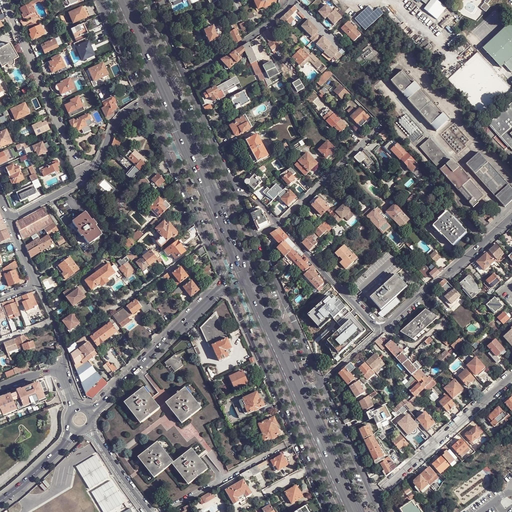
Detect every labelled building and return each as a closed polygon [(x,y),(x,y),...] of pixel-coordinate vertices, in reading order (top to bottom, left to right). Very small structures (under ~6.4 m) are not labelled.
[(240,8),(236,0),(229,0),(234,10),(240,8)] [(255,0),(254,1),(258,8),(262,6),(264,7),(269,5),(270,3),(275,1),(274,0),(255,0)] [(447,7),(438,0),(431,0),(424,9),(437,19),(447,7)] [(485,2),(481,7),(480,7),(486,12),(490,7),(485,2)] [(23,13),(25,18),(30,15),(31,17),(32,18),(36,16),(35,13),(30,4),(21,8),(20,9),(21,12),(22,12),(23,13)] [(293,28),(285,20),(297,9),(293,5),(279,19),(290,30),(293,28)] [(326,17),(332,12),(325,5),(318,12),(324,19),(326,17)] [(69,13),(73,23),(85,17),(86,16),(82,7),(69,13)] [(341,18),(334,10),(332,12),(326,17),(333,25),(341,18)] [(450,15),(440,24),(443,28),(453,19),(450,15)] [(309,39),(312,41),(318,36),(315,33),(318,31),(307,20),(301,26),(311,37),(309,39)] [(246,21),(240,24),(243,31),(248,27),(246,21)] [(348,34),(355,28),(348,21),(342,27),(348,34)] [(483,50),(501,68),(504,65),(511,72),(511,24),(511,23),(483,50)] [(33,39),(44,35),(44,34),(45,33),(41,24),(29,30),(33,39)] [(83,24),(70,29),(76,41),(76,42),(86,38),(84,34),(87,33),(83,24)] [(448,25),(444,29),(449,34),(453,31),(448,25)] [(208,43),(219,39),(218,38),(222,36),(220,32),(219,32),(217,29),(215,30),(213,26),(209,27),(205,30),(203,30),(208,43)] [(361,34),(355,28),(348,34),(354,40),(361,34)] [(230,32),(234,43),(241,40),(236,29),(233,30),(230,32)] [(267,29),(263,33),(270,42),(268,43),(271,49),(275,46),(280,54),(282,53),(284,56),(285,55),(275,40),(269,32),(267,29)] [(269,32),(275,40),(278,38),(273,30),(269,32)] [(288,35),(295,43),(299,39),(292,32),(288,35)] [(318,36),(312,41),(313,42),(316,44),(324,52),(322,54),(330,61),(332,58),(336,61),(342,56),(337,52),(338,51),(330,45),(331,44),(322,36),(321,38),(318,35),(318,36)] [(88,42),(86,38),(76,42),(73,43),(73,44),(75,48),(76,47),(88,42)] [(455,38),(448,45),(452,49),(459,42),(455,38)] [(54,39),(46,42),(41,45),(42,47),(44,54),(58,48),(54,39)] [(419,49),(422,52),(425,50),(430,45),(426,41),(419,49)] [(455,50),(460,55),(470,47),(465,41),(455,50)] [(94,55),(88,42),(76,47),(82,61),(86,59),(94,56),(94,55)] [(242,60),(238,56),(244,50),(250,63),(253,62),(257,60),(251,47),(248,42),(234,52),(229,55),(220,60),(225,65),(224,66),(224,67),(226,69),(227,69),(228,68),(229,69),(236,62),(238,64),(242,60)] [(10,43),(5,46),(5,45),(4,45),(3,44),(2,44),(1,44),(0,44),(0,64),(2,68),(19,58),(10,43)] [(251,47),(257,60),(260,58),(262,58),(256,45),(251,47)] [(301,62),(306,57),(309,55),(314,60),(315,61),(318,59),(310,51),(308,53),(303,47),(302,48),(300,46),(299,45),(295,49),(297,52),(292,57),(299,64),(301,62)] [(49,63),(51,67),(50,68),(52,73),(57,71),(65,67),(60,57),(60,58),(59,55),(58,56),(56,55),(54,57),(53,58),(51,59),(52,61),(49,63)] [(262,80),(265,78),(263,73),(258,63),(257,60),(253,62),(262,80)] [(271,61),(263,65),(266,71),(263,73),(265,78),(267,82),(268,85),(273,82),(270,78),(281,72),(276,62),(273,64),(271,61)] [(88,69),(94,81),(103,77),(102,75),(108,73),(105,67),(103,67),(101,64),(88,69)] [(333,74),(328,69),(316,81),(321,86),(333,74)] [(400,73),(391,81),(437,131),(449,120),(443,114),(441,116),(431,105),(429,106),(427,103),(428,102),(418,91),(421,89),(415,82),(412,84),(402,74),(401,75),(400,73)] [(218,98),(216,94),(218,92),(219,92),(222,90),(238,82),(236,77),(215,87),(215,86),(207,91),(207,92),(204,94),(206,98),(209,96),(210,97),(211,97),(213,100),(218,98)] [(70,78),(63,81),(62,81),(56,84),(56,85),(56,87),(56,88),(57,90),(59,90),(61,95),(61,94),(69,91),(74,88),(70,78)] [(299,80),(292,85),(297,94),(304,89),(299,80)] [(342,99),(348,92),(340,85),(334,91),(342,99)] [(218,92),(216,94),(218,98),(219,99),(225,96),(222,90),(219,92),(218,92)] [(249,101),(243,91),(230,98),(235,109),(249,101)] [(102,102),(104,107),(102,108),(106,117),(114,113),(113,112),(117,111),(116,109),(116,108),(114,103),(115,102),(112,96),(102,102)] [(78,97),(71,100),(71,101),(72,102),(65,105),(70,117),(84,111),(78,97)] [(511,103),(489,124),(511,149),(511,103)] [(29,114),(25,104),(19,106),(11,110),(16,120),(29,114)] [(347,111),(352,115),(357,111),(352,106),(347,111)] [(320,114),(323,117),(330,111),(327,107),(320,114)] [(360,126),(366,121),(365,120),(368,117),(360,108),(357,111),(352,115),(351,116),(360,126)] [(346,126),(340,119),(341,119),(337,114),(335,116),(330,111),(323,117),(323,118),(332,127),(333,126),(339,132),(338,132),(338,133),(346,126)] [(88,126),(89,125),(90,124),(91,123),(90,121),(89,119),(90,119),(88,114),(74,121),(73,119),(69,121),(72,126),(75,125),(76,127),(78,131),(82,128),(88,126)] [(242,115),(243,116),(249,129),(252,127),(245,114),(242,115)] [(230,126),(234,134),(234,135),(236,135),(238,135),(249,129),(243,116),(234,121),(235,123),(230,126)] [(50,129),(46,121),(42,123),(41,121),(32,125),(36,136),(50,129)] [(390,135),(384,129),(379,134),(384,140),(390,135)] [(0,147),(12,142),(6,130),(0,132),(0,147)] [(267,155),(256,134),(254,130),(243,136),(246,141),(243,143),(246,150),(249,148),(252,154),(249,156),(253,162),(256,161),(256,162),(268,156),(267,155)] [(114,137),(112,143),(115,144),(119,145),(121,139),(114,137)] [(418,165),(393,138),(384,147),(390,153),(392,151),(401,160),(401,159),(408,166),(407,166),(412,171),(418,165)] [(429,138),(420,147),(436,166),(446,157),(429,138)] [(289,140),(279,147),(283,153),(293,146),(289,140)] [(319,149),(326,157),(331,153),(332,154),(337,150),(335,149),(336,148),(335,147),(335,148),(328,141),(319,149)] [(32,147),(35,151),(36,151),(38,156),(43,153),(44,155),(47,154),(46,152),(50,150),(50,147),(48,143),(43,145),(42,142),(32,147)] [(22,157),(27,154),(26,153),(24,149),(22,144),(22,143),(18,144),(22,152),(20,153),(22,157)] [(5,150),(3,152),(7,160),(9,159),(12,158),(8,149),(5,150)] [(360,152),(354,157),(358,161),(360,163),(363,160),(368,166),(373,161),(369,157),(371,156),(364,149),(361,153),(360,152)] [(147,162),(135,151),(131,154),(126,160),(128,162),(130,160),(135,166),(139,171),(145,164),(145,165),(147,162)] [(130,160),(128,162),(126,160),(131,154),(129,152),(119,162),(127,169),(123,177),(129,183),(134,177),(135,178),(141,172),(139,171),(135,166),(130,160)] [(296,164),(306,175),(313,168),(314,169),(319,164),(308,152),(296,164)] [(29,161),(27,154),(22,157),(20,158),(22,164),(29,161)] [(511,201),(511,189),(481,154),(468,165),(502,204),(505,207),(511,201)] [(439,171),(472,208),(485,197),(459,168),(458,169),(455,165),(451,160),(450,161),(450,162),(441,169),(440,169),(439,171)] [(57,161),(41,168),(43,171),(42,172),(43,174),(44,176),(56,171),(56,170),(58,169),(57,166),(59,165),(57,161)] [(13,165),(5,168),(5,169),(4,171),(5,172),(6,173),(8,173),(9,176),(20,171),(21,171),(19,166),(14,168),(13,165)] [(155,166),(143,177),(145,180),(150,184),(156,191),(158,192),(160,195),(164,192),(165,191),(162,183),(157,187),(151,180),(157,174),(155,166)] [(345,166),(341,169),(345,173),(346,174),(350,171),(345,166)] [(280,176),(289,185),(290,185),(292,183),(292,182),(291,181),(294,178),(293,176),(296,173),(291,168),(280,176)] [(24,179),(20,171),(9,176),(9,177),(12,184),(16,183),(21,181),(24,179)] [(162,183),(164,182),(157,174),(151,180),(157,187),(162,183)] [(254,175),(248,181),(248,180),(247,181),(246,182),(246,183),(247,184),(248,184),(255,189),(262,182),(254,175)] [(137,191),(145,184),(148,187),(150,184),(145,180),(143,177),(133,186),(137,191)] [(41,186),(38,179),(36,180),(32,181),(31,182),(33,185),(37,193),(38,193),(36,188),(41,186)] [(272,189),(278,195),(284,190),(277,184),(272,189)] [(20,202),(26,199),(25,199),(33,195),(37,193),(33,185),(16,193),(20,202)] [(133,186),(121,197),(126,202),(137,191),(133,186)] [(293,200),(287,193),(284,190),(278,195),(288,205),(293,200)] [(290,191),(287,193),(293,200),(296,197),(290,191)] [(322,215),(327,210),(330,214),(333,212),(324,203),(325,202),(324,201),(325,200),(319,194),(317,196),(310,203),(312,205),(310,207),(320,217),(322,215)] [(417,196),(415,194),(405,203),(408,205),(417,196)] [(158,218),(170,206),(165,201),(163,203),(159,198),(149,208),(158,218)] [(175,212),(185,205),(183,201),(182,199),(172,208),(175,212)] [(355,214),(345,203),(336,211),(337,213),(336,214),(333,217),(339,222),(345,216),(349,220),(355,214)] [(367,216),(379,228),(385,222),(389,219),(374,203),(365,212),(368,215),(367,216)] [(387,212),(393,219),(401,211),(395,204),(387,212)] [(258,230),(269,224),(270,222),(266,214),(264,214),(262,209),(259,206),(249,211),(252,218),(258,230)] [(453,245),(466,232),(461,227),(457,223),(458,222),(452,216),(454,214),(448,207),(429,225),(435,232),(437,230),(438,231),(439,230),(440,232),(441,233),(440,234),(442,235),(443,235),(453,245)] [(42,208),(17,221),(16,222),(16,224),(23,240),(36,233),(38,232),(43,229),(44,230),(53,224),(42,208)] [(401,227),(409,220),(404,215),(407,212),(404,209),(401,211),(393,219),(391,221),(398,228),(400,226),(401,227)] [(72,221),(73,222),(86,213),(85,212),(72,221)] [(73,222),(72,223),(87,243),(88,243),(101,233),(95,226),(92,220),(86,213),(73,222)] [(85,253),(91,248),(89,244),(88,243),(87,243),(72,223),(73,222),(72,221),(66,214),(60,218),(85,253)] [(153,227),(159,221),(156,218),(150,224),(153,227)] [(335,225),(329,218),(327,220),(326,221),(332,228),(335,225)] [(194,225),(192,221),(185,226),(188,230),(194,225)] [(156,229),(162,237),(157,242),(160,246),(171,237),(173,237),(176,235),(176,232),(175,232),(176,231),(173,228),(172,228),(168,223),(166,225),(164,223),(164,222),(156,229)] [(321,225),(328,232),(332,229),(325,222),(321,225)] [(385,222),(379,228),(383,233),(389,226),(385,222)] [(57,230),(53,224),(44,230),(48,235),(48,236),(57,230)] [(325,236),(328,232),(321,225),(312,233),(314,235),(315,236),(316,234),(317,234),(320,237),(323,234),(325,236)] [(188,231),(189,235),(197,230),(194,226),(188,231)] [(38,232),(42,239),(48,235),(44,230),(43,229),(38,232)] [(279,229),(270,233),(271,234),(275,238),(282,232),(280,229),(279,229)] [(6,230),(0,232),(0,241),(1,242),(9,238),(9,239),(10,239),(6,230)] [(130,238),(135,244),(137,242),(142,236),(138,231),(130,238)] [(280,244),(281,245),(288,238),(282,232),(275,238),(280,244)] [(467,233),(466,232),(453,245),(454,246),(467,233)] [(102,235),(101,233),(88,243),(89,244),(102,235)] [(41,251),(53,243),(48,236),(48,235),(42,239),(40,240),(38,238),(36,240),(35,238),(33,240),(34,241),(30,243),(31,244),(34,248),(38,246),(41,251)] [(61,236),(55,239),(59,245),(65,241),(61,236)] [(310,251),(317,244),(313,239),(310,236),(302,243),(310,251)] [(135,244),(130,238),(126,241),(127,243),(123,246),(127,251),(135,244)] [(296,246),(288,238),(281,245),(277,248),(281,252),(279,253),(281,255),(282,255),(283,254),(285,256),(287,254),(296,246)] [(184,252),(177,241),(167,248),(167,249),(164,251),(168,256),(171,254),(174,259),(184,252)] [(380,249),(382,251),(389,245),(387,243),(380,249)] [(27,252),(34,248),(31,244),(25,247),(27,252)] [(489,250),(497,258),(503,252),(496,244),(489,250)] [(345,245),(336,253),(339,257),(340,256),(343,260),(341,262),(346,269),(355,261),(354,260),(357,257),(355,254),(353,255),(350,251),(345,245)] [(41,251),(38,246),(34,248),(27,252),(30,258),(41,251)] [(206,253),(203,246),(196,251),(201,257),(207,253),(206,253)] [(304,255),(296,246),(287,254),(295,263),(304,255)] [(158,253),(152,250),(143,256),(142,255),(141,255),(142,257),(148,264),(149,266),(157,260),(159,262),(162,260),(161,259),(160,257),(159,255),(158,253)] [(435,250),(429,256),(435,261),(440,256),(435,250)] [(484,270),(494,261),(497,258),(489,250),(477,262),(484,270)] [(287,254),(285,256),(290,261),(289,262),(289,263),(292,266),(295,263),(287,254)] [(304,272),(309,268),(305,264),(309,261),(304,255),(295,263),(304,272)] [(148,264),(142,257),(141,258),(139,260),(136,262),(141,269),(148,264)] [(78,270),(70,258),(58,266),(57,267),(62,274),(65,279),(78,270)] [(17,266),(15,261),(2,269),(3,272),(17,266)] [(104,266),(102,262),(96,267),(94,269),(96,272),(104,266)] [(133,270),(127,262),(125,264),(122,265),(123,267),(121,269),(120,269),(126,277),(127,277),(128,277),(130,276),(130,275),(132,273),(131,271),(133,270)] [(295,263),(293,266),(301,275),(304,272),(295,263)] [(84,281),(91,290),(92,289),(97,286),(102,282),(104,285),(106,283),(104,280),(110,277),(114,273),(115,273),(108,264),(104,266),(96,272),(90,277),(84,281)] [(440,273),(432,264),(430,266),(431,268),(434,270),(430,274),(434,279),(440,273)] [(168,273),(170,276),(172,275),(171,273),(180,267),(178,265),(168,273)] [(312,265),(309,268),(304,272),(305,273),(303,275),(304,275),(301,278),(308,285),(310,283),(317,277),(311,271),(315,268),(312,265)] [(428,268),(425,265),(419,271),(426,278),(430,274),(426,270),(430,269),(428,268)] [(188,277),(180,267),(171,273),(172,275),(174,277),(175,278),(177,280),(179,283),(188,277)] [(19,282),(15,270),(3,275),(5,280),(6,280),(8,286),(19,282)] [(469,275),(459,284),(463,288),(466,291),(468,290),(472,295),(474,297),(481,290),(480,288),(479,287),(472,279),(469,275)] [(500,281),(494,275),(486,282),(484,284),(483,283),(482,284),(486,289),(487,288),(489,290),(492,288),(500,281)] [(324,284),(317,277),(310,283),(317,290),(324,284)] [(393,278),(370,297),(381,310),(383,308),(384,309),(381,311),(384,315),(400,301),(396,297),(404,290),(393,278)] [(479,287),(480,286),(473,278),(472,279),(479,287)] [(439,284),(448,294),(454,289),(449,283),(445,279),(439,284)] [(199,291),(191,281),(186,285),(183,287),(183,289),(190,297),(199,291)] [(307,286),(314,293),(317,290),(310,283),(308,285),(307,286)] [(182,291),(182,290),(183,289),(183,287),(181,286),(175,291),(174,292),(177,295),(177,296),(182,291)] [(63,293),(73,306),(78,302),(85,297),(78,288),(73,292),(70,288),(63,293)] [(461,296),(454,289),(448,294),(444,297),(448,300),(451,304),(455,301),(461,296)] [(466,291),(465,292),(471,299),(474,297),(472,295),(468,290),(466,291)] [(27,309),(36,305),(32,295),(33,294),(32,292),(31,292),(14,298),(15,300),(17,305),(21,303),(20,300),(23,299),(27,309)] [(329,294),(308,313),(320,328),(332,316),(342,327),(326,341),(335,359),(365,329),(350,313),(353,310),(339,294),(335,297),(335,296),(333,298),(329,294)] [(486,305),(494,313),(498,310),(503,306),(502,306),(500,303),(499,302),(500,301),(499,300),(498,300),(497,300),(495,297),(486,305)] [(135,300),(126,307),(132,314),(141,307),(135,300)] [(457,303),(455,301),(451,304),(448,300),(445,302),(451,308),(457,303)] [(4,306),(8,316),(18,312),(14,302),(4,306)] [(132,314),(126,307),(119,312),(113,316),(119,324),(128,317),(132,314)] [(428,310),(426,309),(401,331),(407,335),(413,339),(437,317),(435,315),(432,313),(428,310)] [(504,312),(498,317),(500,319),(498,321),(499,323),(501,321),(503,323),(509,318),(504,312)] [(72,314),(62,321),(69,330),(79,323),(72,314)] [(223,332),(216,315),(202,328),(205,335),(207,334),(213,346),(220,362),(229,357),(228,355),(232,353),(230,350),(232,349),(225,332),(223,332)] [(130,320),(128,317),(119,324),(121,326),(130,320)] [(119,329),(112,320),(111,320),(109,320),(109,323),(116,331),(119,329)] [(496,332),(498,330),(491,323),(494,321),(493,320),(488,324),(492,328),(496,332)] [(116,331),(109,323),(100,330),(106,338),(116,331)] [(106,338),(100,330),(99,330),(90,337),(92,339),(96,345),(97,346),(106,338)] [(207,334),(205,335),(210,347),(213,346),(207,334)] [(23,335),(14,339),(17,348),(17,349),(22,347),(23,350),(24,351),(35,347),(32,340),(26,343),(23,335)] [(75,343),(79,348),(87,342),(88,340),(84,335),(75,343)] [(464,344),(460,338),(455,343),(451,346),(456,350),(464,344)] [(4,343),(7,352),(9,352),(17,348),(14,339),(4,343)] [(390,341),(385,345),(408,370),(411,373),(417,380),(418,381),(419,382),(424,388),(433,380),(430,376),(427,378),(419,369),(424,365),(419,360),(416,362),(419,366),(418,367),(418,368),(417,369),(402,352),(403,351),(401,349),(400,350),(391,340),(390,341)] [(473,345),(469,340),(465,343),(469,349),(469,348),(472,345),(473,345)] [(473,345),(472,345),(475,348),(479,345),(478,344),(480,342),(479,340),(473,345)] [(495,340),(488,347),(491,350),(488,353),(497,363),(500,360),(497,356),(501,353),(504,350),(495,340)] [(78,348),(85,357),(90,354),(94,351),(87,342),(79,348),(78,348)] [(81,382),(96,372),(87,360),(85,357),(78,348),(79,348),(75,343),(67,348),(69,353),(81,382)] [(192,358),(197,356),(193,348),(188,350),(192,358)] [(59,356),(56,350),(37,358),(39,364),(45,362),(59,356)] [(438,358),(443,364),(452,356),(446,351),(438,358)] [(383,361),(376,354),(367,362),(372,368),(374,369),(378,366),(378,365),(383,361)] [(176,372),(185,365),(179,358),(178,360),(175,356),(166,363),(169,367),(171,365),(176,372)] [(467,366),(475,375),(484,367),(476,358),(467,366)] [(109,374),(112,371),(110,369),(106,363),(102,366),(109,374)] [(351,363),(345,368),(350,374),(355,369),(355,368),(351,363)] [(365,363),(359,369),(368,379),(375,373),(371,369),(365,363)] [(25,370),(23,365),(13,369),(15,374),(25,370)] [(486,369),(484,367),(475,375),(477,377),(486,369)] [(339,373),(348,385),(354,379),(350,374),(345,368),(339,373)] [(246,370),(242,372),(247,383),(251,382),(246,370)] [(459,376),(467,386),(469,387),(472,384),(471,383),(475,379),(466,370),(459,376)] [(235,390),(248,384),(247,383),(242,372),(242,371),(230,377),(235,390)] [(92,398),(107,384),(106,383),(96,372),(81,382),(81,383),(87,396),(92,398)] [(427,391),(436,383),(433,379),(433,380),(424,388),(427,391)] [(444,388),(453,398),(460,392),(458,389),(462,387),(455,379),(449,384),(444,388)] [(418,381),(417,380),(409,387),(408,389),(410,391),(419,382),(418,381)] [(357,382),(350,387),(357,398),(365,392),(358,381),(357,382)] [(415,396),(424,388),(421,384),(419,382),(410,391),(412,393),(415,396)] [(0,419),(0,416),(6,414),(7,416),(11,414),(10,411),(22,406),(24,409),(27,407),(27,405),(34,402),(35,405),(39,403),(37,400),(44,397),(43,395),(38,383),(31,385),(31,386),(28,387),(21,391),(20,389),(16,391),(16,392),(10,394),(4,397),(3,396),(0,397),(0,419)] [(154,396),(146,386),(144,387),(152,398),(154,396)] [(140,423),(160,408),(152,398),(144,387),(124,403),(140,423)] [(182,424),(202,408),(186,388),(184,389),(184,388),(183,389),(184,389),(179,393),(179,392),(177,393),(178,394),(166,403),(182,424)] [(360,401),(365,412),(373,406),(374,406),(369,398),(371,397),(378,393),(376,391),(360,401)] [(260,392),(257,393),(260,400),(261,400),(264,406),(266,405),(260,392)] [(244,399),(241,401),(244,410),(246,414),(249,412),(249,413),(254,411),(255,411),(259,410),(258,409),(264,406),(261,400),(260,400),(257,393),(243,399),(244,399)] [(415,396),(412,393),(403,402),(406,405),(415,396)] [(439,403),(447,412),(450,409),(451,410),(453,408),(454,409),(456,406),(445,393),(443,394),(446,397),(439,403)] [(0,420),(44,402),(46,402),(45,400),(44,397),(37,400),(39,403),(35,405),(34,402),(27,405),(27,407),(24,409),(22,406),(10,411),(11,414),(7,416),(6,414),(0,416),(0,419),(0,420)] [(218,401),(220,407),(223,406),(227,404),(225,398),(221,400),(218,401)] [(394,410),(397,413),(405,405),(406,405),(403,402),(394,410)] [(409,403),(405,406),(409,411),(413,407),(409,403)] [(391,417),(386,406),(375,411),(374,409),(367,413),(370,419),(374,418),(377,424),(391,417)] [(507,416),(498,407),(494,410),(495,411),(488,417),(489,418),(492,421),(491,423),(494,427),(504,419),(507,422),(511,417),(509,414),(507,416)] [(425,412),(417,419),(428,432),(431,429),(430,427),(435,423),(425,412)] [(274,419),(259,425),(263,432),(264,435),(262,436),(265,441),(272,438),(273,439),(275,438),(276,436),(280,434),(276,426),(277,425),(274,419)] [(359,429),(364,439),(373,435),(368,425),(359,429)] [(482,433),(476,426),(466,435),(472,442),(482,433)] [(392,441),(399,449),(402,446),(403,445),(405,448),(409,444),(400,435),(392,441)] [(364,440),(370,451),(379,447),(373,436),(364,440)] [(462,457),(470,450),(461,440),(460,440),(458,443),(453,447),(462,457)] [(172,464),(174,463),(158,442),(138,458),(154,478),(172,464)] [(370,451),(376,464),(385,459),(379,447),(370,451)] [(188,485),(208,469),(192,449),(172,464),(188,485)] [(450,465),(457,458),(450,449),(447,451),(446,451),(444,453),(445,454),(443,456),(450,465)] [(269,463),(272,462),(271,461),(283,454),(282,452),(267,460),(269,463)] [(283,454),(271,461),(272,462),(274,466),(273,466),(273,467),(276,465),(279,470),(288,465),(287,462),(284,457),(283,454)] [(95,455),(76,467),(90,489),(109,477),(95,455)] [(440,474),(449,466),(441,457),(432,465),(440,474)] [(397,468),(391,459),(387,462),(386,461),(381,464),(385,470),(383,472),(385,476),(386,476),(388,476),(397,468)] [(257,466),(250,470),(253,476),(260,472),(257,466)] [(428,482),(436,475),(429,467),(422,474),(428,482)] [(247,480),(253,476),(250,470),(248,471),(242,474),(243,476),(245,476),(247,480)] [(430,486),(421,475),(414,481),(414,483),(416,486),(415,487),(415,489),(419,492),(420,491),(421,491),(423,493),(430,486)] [(226,490),(235,505),(240,502),(238,498),(245,494),(247,498),(253,495),(244,480),(237,484),(235,485),(226,490)] [(111,481),(91,492),(103,511),(109,511),(124,503),(111,481)] [(292,503),(303,497),(300,492),(297,487),(296,486),(285,492),(292,503)] [(403,490),(407,495),(411,500),(416,496),(409,486),(403,490)] [(412,501),(400,509),(402,511),(422,511),(417,505),(416,506),(412,501)]
